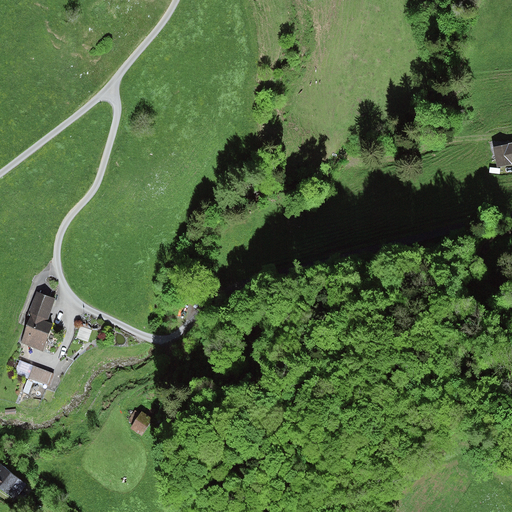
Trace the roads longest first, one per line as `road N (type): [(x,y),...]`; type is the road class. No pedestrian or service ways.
road 1 (track): [(511,220),(252,276),(169,338),(152,339),(75,299),(59,268),(66,225),(92,195),(109,156),(117,118),(109,88)]
road 2 (track): [(511,138),(465,139),(355,162),(336,149)]
road 3 (unclassified): [(109,88),(0,175)]
